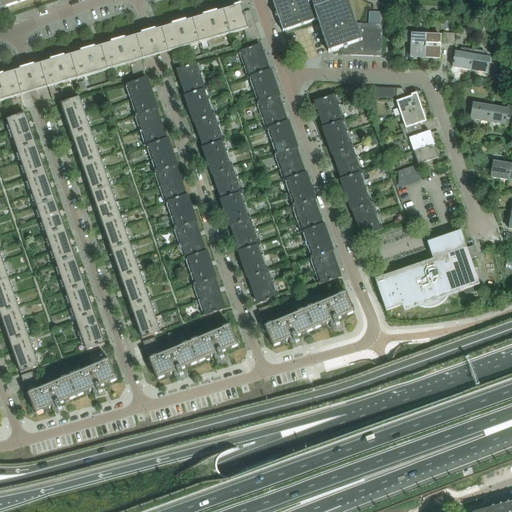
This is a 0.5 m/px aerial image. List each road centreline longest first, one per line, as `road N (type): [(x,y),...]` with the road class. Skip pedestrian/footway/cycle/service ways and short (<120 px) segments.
road 1 (secondary): [(36,472),(300,401),(511,329)]
road 2 (residential): [(17,32),(142,406)]
road 3 (residential): [(263,373),(140,0)]
road 4 (residential): [(286,80),(374,337),(263,373)]
road 5 (trunk): [(351,419),(243,438),(0,501)]
road 6 (trunk): [(511,388),(177,511)]
road 7 (residential): [(479,228),(428,83),(317,73),(286,80)]
road 8 (trunk): [(237,511),(511,413)]
road 9 (trunk): [(351,419),(218,470),(147,511)]
road 10 (trunk): [(347,496),(511,432)]
road 11 (trunk): [(511,360),(351,419)]
road 12 (residential): [(142,406),(21,441)]
road 13 (residential): [(263,373),(142,406)]
